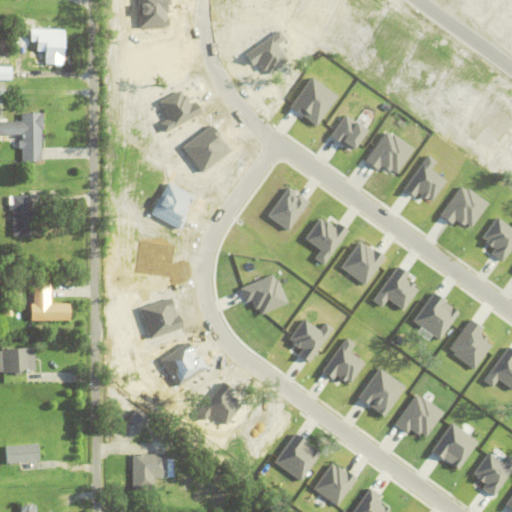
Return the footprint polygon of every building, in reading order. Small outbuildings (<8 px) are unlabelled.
[(44,59),(45,31),(63,31),(63,60),(44,59)] [(0,65),(0,44),(11,44),(11,65),(0,65)] [(21,163),(21,150),(18,150),(18,141),(21,141),(21,136),(0,136),(0,122),(20,122),(20,114),(42,114),(42,131),(41,131),(41,162),(21,163)] [(385,129),(364,161),(377,170),(380,165),(395,175),(413,148),(385,129)] [(288,230),(307,201),(286,187),(267,216),(288,230)] [(12,215),(9,215),(9,197),(31,197),(31,205),(36,205),(36,219),(31,219),(31,237),(12,237),(12,215)] [(322,265),(348,230),(336,222),(333,226),(319,217),(303,238),(318,250),(313,258),(322,265)] [(511,246),(511,226),(511,228),(496,217),(480,238),(494,248),(490,253),(501,261),(511,246)] [(417,288),(404,279),(408,274),(396,266),(372,301),(381,307),(387,299),(402,310),(417,288)] [(251,300),(256,315),(285,305),(275,274),(238,287),(244,302),(251,300)] [(70,304),(70,322),(30,322),(30,305),(33,305),(33,285),(50,285),(50,305),(70,304)] [(318,329),(301,319),(287,341),(301,349),(297,355),(310,363),(331,327),(323,322),(318,329)] [(475,369),(490,343),(478,335),(482,327),(467,319),(447,352),(475,369)] [(332,379),(335,375),(349,384),(364,363),(348,352),(354,343),(344,337),(321,372),(332,379)] [(492,387),(496,379),(511,388),(511,348),(505,345),(484,382),(492,387)] [(0,351),(34,349),(35,372),(1,374),(0,351)] [(356,397),(382,417),(404,387),(378,368),(356,397)] [(409,428),(423,438),(442,413),(415,393),(393,424),(405,433),(409,428)] [(123,427),(135,410),(149,420),(136,437),(123,427)] [(457,470),(477,441),(450,423),(431,451),(457,470)] [(299,482),(320,453),(293,434),(272,462),(299,482)] [(5,447),(37,445),(38,463),(6,465),(5,447)] [(131,456),(167,456),(167,479),(154,479),(154,492),(132,492),(131,456)] [(311,490),(336,507),(355,479),(330,462),(311,490)] [(387,511),(391,507),(367,490),(350,511),(387,511)]
